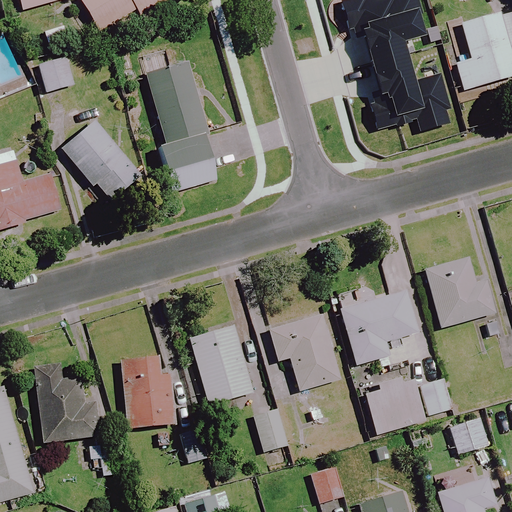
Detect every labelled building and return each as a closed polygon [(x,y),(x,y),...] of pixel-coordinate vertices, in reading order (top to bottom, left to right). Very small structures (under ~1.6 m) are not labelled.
[(14,0),(19,14),(65,0),(14,0)] [(74,0),(95,34),(133,11),(137,18),(166,0),(74,0)] [(342,0),(349,25),(364,21),(387,107),(384,108),(392,137),(440,123),(414,28),(429,24),(422,0),(342,0)] [(511,13),(506,15),(501,17),(509,48),(511,47),(511,13)] [(501,17),(500,14),(460,25),(469,60),(455,64),(463,92),(511,77),(511,59),(509,48),(501,17)] [(71,88),(63,59),(35,67),(43,96),(51,93),(71,88)] [(192,94),(183,65),(141,77),(162,148),(153,150),(166,196),(214,182),(206,156),(201,139),(205,138),(192,94)] [(0,98),(25,88),(20,78),(0,86),(0,98)] [(135,179),(92,125),(59,151),(88,189),(92,186),(105,202),(135,179)] [(0,231),(57,213),(45,177),(21,185),(10,152),(0,155),(0,231)] [(472,287),(464,261),(420,274),(437,331),(491,316),(482,284),(472,287)] [(411,336),(399,294),(336,312),(352,368),(386,358),(382,344),(411,336)] [(335,383),(318,318),(264,332),(272,365),(286,361),(294,394),(335,383)] [(248,396),(229,329),(186,342),(205,408),(248,396)] [(125,433),(152,429),(155,449),(170,446),(167,426),(172,425),(164,378),(159,379),(156,358),(114,365),(125,433)] [(94,438),(91,404),(81,405),(79,383),(61,385),(59,369),(31,371),(38,443),(94,438)] [(371,385),(373,393),(360,396),(371,437),(419,424),(408,383),(396,386),(394,379),(371,385)] [(448,412),(439,381),(434,383),(417,387),(425,419),(448,412)] [(0,503),(28,496),(0,390),(0,503)] [(283,449),(273,412),(265,414),(249,419),(259,455),(283,449)] [(484,449),(476,420),(445,430),(453,458),(478,450),(484,449)] [(188,432),(178,435),(187,466),(205,460),(196,430),(188,432)] [(86,463),(98,462),(99,479),(115,478),(113,451),(105,451),(97,452),(97,445),(84,446),(86,463)] [(339,500),(331,470),(306,477),(314,506),(335,501),(339,500)] [(433,485),(436,494),(432,495),(437,511),(478,511),(489,508),(481,480),(459,487),(456,478),(433,485)] [(400,511),(396,495),(354,508),(355,511),(400,511)] [(179,511),(214,511),(210,496),(183,503),(177,504),(179,511)]
